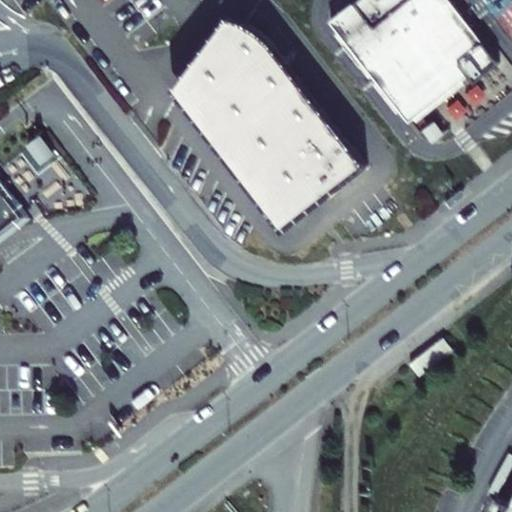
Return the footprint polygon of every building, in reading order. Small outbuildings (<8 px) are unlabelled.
[(452,0),(353,0),(329,20),(408,119),(467,72),(474,80),(500,60),(452,0)] [(219,58),(232,18),(179,90),(219,58)] [(250,25),(232,18),(219,58),(179,90),(285,224),(326,193),(328,196),(368,164),(274,44),(264,36),(250,25)] [(9,191),(0,179),(0,231),(26,212),(15,199),(20,195),(14,188),(9,191)] [(417,372),(451,349),(444,338),(410,362),(417,372)]
